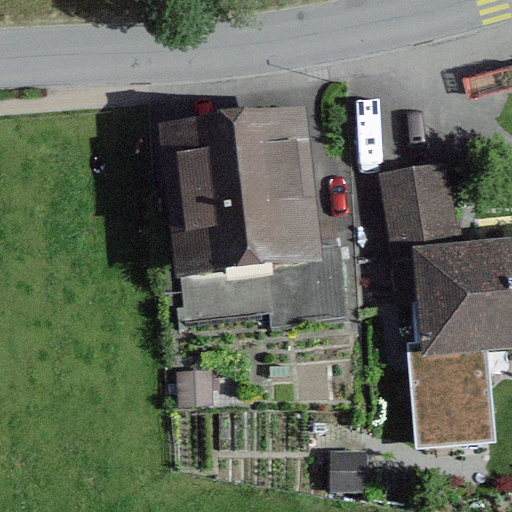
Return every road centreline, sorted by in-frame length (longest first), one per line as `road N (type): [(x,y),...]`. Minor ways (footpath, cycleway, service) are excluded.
road 1 (unclassified): [(456,0),(227,44),(0,58)]
road 2 (track): [(511,152),(391,18)]
